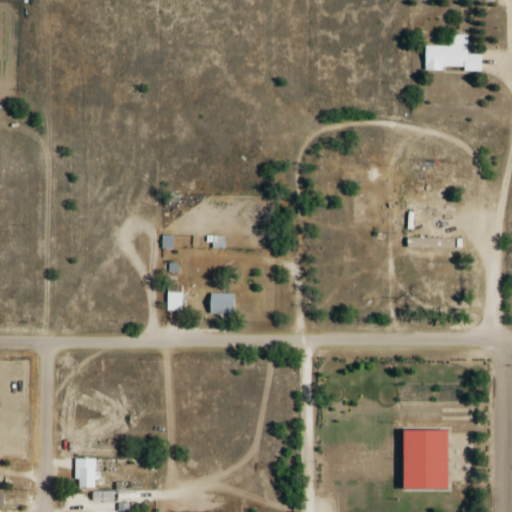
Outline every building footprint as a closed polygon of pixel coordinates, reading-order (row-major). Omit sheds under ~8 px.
[(449,47),(423,46),(423,71),(481,72),(482,55),(466,55),(466,36),(449,36),(449,47)] [(211,236),(211,249),(224,249),(224,236),(211,236)] [(165,291),(165,312),(181,312),(181,291),(165,291)] [(234,315),(234,294),(207,294),(207,315),(234,315)] [(406,486),(452,486),(452,478),(452,429),(406,429),(406,486)] [(94,489),(93,459),(72,460),(73,489),(94,489)]
